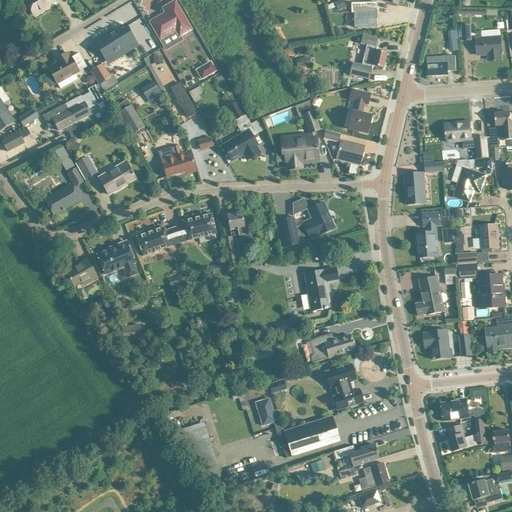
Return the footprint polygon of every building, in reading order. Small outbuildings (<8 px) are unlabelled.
[(31,7),(36,15),(45,10),(44,8),(56,1),(55,0),(24,0),(29,8),(31,7)] [(342,0),(339,0),(327,6),(329,10),(331,8),(332,9),(336,7),(338,11),(346,7),(342,0)] [(175,1),(167,6),(163,8),(165,13),(150,22),(155,31),(160,39),(175,30),(179,37),(191,30),(175,1)] [(376,2),(356,3),(351,3),(351,12),(354,12),(356,12),(356,13),(376,12),(376,2)] [(356,12),(354,12),(354,28),(377,27),(376,12),(356,13),(356,12)] [(470,25),(462,25),(463,41),(471,40),(470,25)] [(110,58),(136,42),(125,26),(109,35),(108,33),(94,42),(98,47),(96,48),(103,58),(108,55),(110,58)] [(341,28),(334,29),(335,37),(347,36),(346,30),(342,31),(341,28)] [(280,48),(288,44),(280,30),(273,34),(280,48)] [(457,31),(450,32),(453,51),(460,50),(457,31)] [(359,77),(369,79),(371,68),(372,69),(372,66),(383,68),(386,53),(376,51),(376,47),(375,47),(377,39),(362,35),(360,44),(366,45),(362,65),(352,62),(349,75),(359,77)] [(501,37),(477,39),(478,56),(494,54),(494,61),(501,60),(501,54),(502,54),(501,37)] [(68,53),(60,57),(55,60),(57,64),(48,68),(57,84),(79,72),(70,56),(70,57),(68,53)] [(154,56),(153,56),(155,66),(163,64),(161,55),(160,55),(154,56)] [(191,59),(194,65),(202,60),(199,55),(191,59)] [(455,56),(427,58),(428,76),(448,76),(448,71),(456,71),(455,56)] [(310,58),(296,60),(297,68),(311,66),(310,58)] [(217,71),(211,61),(195,70),(201,80),(217,71)] [(103,63),(90,71),(99,85),(111,77),(103,63)] [(194,63),(186,63),(187,75),(195,74),(194,63)] [(50,75),(42,79),(48,89),(56,85),(50,75)] [(146,99),(160,90),(154,81),(140,90),(146,99)] [(187,118),(197,112),(180,82),(170,88),(177,100),(176,101),(179,107),(181,107),(187,118)] [(81,96),(65,105),(75,123),(91,115),(88,109),(96,105),(96,106),(104,102),(96,85),(88,90),(89,93),(82,97),(81,96)] [(0,130),(13,121),(2,104),(9,100),(1,88),(0,88),(0,130)] [(351,90),(349,100),(357,102),(364,103),(368,104),(370,95),(360,92),(351,90)] [(60,94),(54,96),(55,103),(62,101),(60,94)] [(224,104),(242,134),(223,146),(232,161),(248,152),(251,157),(259,152),(256,147),(258,146),(252,137),(251,134),(255,131),(245,114),(244,115),(234,98),(224,104)] [(115,108),(127,126),(132,135),(144,127),(127,100),(115,108)] [(75,123),(65,105),(43,116),(49,127),(54,125),(55,126),(56,126),(59,131),(75,123)] [(352,112),(348,129),(354,131),(367,134),(371,116),(361,114),(363,106),(356,105),(354,112),(352,112)] [(39,116),(34,109),(19,119),(24,126),(39,116)] [(107,110),(103,113),(107,120),(111,117),(107,110)] [(320,130),(314,111),(311,112),(303,115),(309,134),(314,132),(320,130)] [(510,113),(495,114),(496,124),(496,126),(505,126),(506,140),(507,147),(511,146),(511,124),(511,125),(510,113)] [(460,123),(460,125),(446,127),(446,134),(446,136),(447,136),(447,143),(472,140),(471,122),(460,123)] [(7,152),(25,143),(22,138),(30,134),(27,128),(1,141),(7,152)] [(490,129),(491,149),(499,148),(498,129),(490,129)] [(323,139),(338,143),(340,134),(325,131),(323,139)] [(136,134),(133,137),(137,144),(141,141),(136,134)] [(318,159),(316,138),(315,136),(310,136),(281,138),(283,153),(285,153),(286,162),(287,162),(288,169),(296,168),(296,161),(318,159)] [(210,138),(198,141),(199,145),(196,146),(197,150),(200,149),(200,150),(213,146),(210,138)] [(477,155),(487,154),(486,138),(476,139),(477,155)] [(68,141),(67,149),(73,151),(75,143),(68,141)] [(364,146),(341,141),(336,159),(360,165),(364,146)] [(158,153),(166,177),(194,168),(191,156),(184,158),(183,152),(180,153),(178,146),(158,153)] [(63,147),(54,152),(66,171),(74,166),(63,147)] [(500,161),(499,148),(491,149),(492,158),(493,158),(493,161),(500,161)] [(87,157),(76,163),(85,179),(96,172),(87,157)] [(492,161),(493,161),(493,158),(492,158),(492,159),(475,160),(468,160),(461,160),(459,160),(457,167),(463,169),(454,197),(470,202),(474,191),(481,193),(486,176),(469,171),(470,167),(476,167),(476,168),(484,167),(485,172),(486,171),(486,173),(487,175),(491,174),(492,173),(492,171),(492,161)] [(99,178),(104,186),(109,195),(135,180),(133,175),(126,162),(99,178)] [(443,163),(435,164),(425,165),(426,172),(443,171),(443,163)] [(511,163),(502,165),(503,182),(510,181),(510,191),(511,190),(511,163)] [(75,168),(67,173),(75,187),(83,182),(75,168)] [(426,203),(424,174),(405,175),(406,190),(409,190),(410,205),(426,203)] [(53,196),(45,201),(54,215),(62,210),(63,211),(64,210),(64,209),(80,200),(71,185),(53,196)] [(293,215),(308,209),(304,199),(293,204),(293,215)] [(330,220),(323,204),(324,203),(323,203),(308,209),(312,218),(302,223),(303,225),(295,228),(293,218),(274,222),(279,244),(282,243),(283,248),(299,245),(298,240),(307,236),(309,239),(335,228),(331,219),(330,220)] [(475,217),(475,211),(483,211),(483,204),(467,204),(468,218),(475,217)] [(245,234),(241,213),(227,215),(230,231),(238,229),(240,235),(245,234)] [(428,233),(418,234),(419,258),(439,257),(437,226),(439,226),(438,213),(423,215),(424,227),(428,226),(428,233)] [(174,228),(179,243),(187,241),(188,241),(216,234),(216,233),(211,215),(212,215),(211,214),(211,215),(183,221),(182,221),(182,222),(183,222),(184,225),(174,228)] [(477,239),(481,238),(482,249),(489,249),(499,248),(497,226),(487,226),(480,227),(481,230),(477,230),(477,239)] [(171,246),(179,243),(174,228),(165,231),(164,228),(164,227),(163,227),(163,228),(137,237),(136,237),(136,238),(143,256),(143,257),(144,256),(170,246),(171,246)] [(455,228),(446,229),(447,241),(456,241),(455,228)] [(464,235),(456,235),(457,245),(464,244),(465,244),(464,235)] [(229,269),(237,267),(231,238),(224,239),(229,269)] [(134,263),(126,242),(126,243),(116,247),(116,248),(98,256),(98,255),(97,256),(105,275),(123,267),(127,277),(137,273),(133,263),(134,263)] [(464,254),(458,255),(459,264),(477,262),(477,253),(464,254)] [(87,259),(88,261),(65,273),(74,288),(85,282),(86,284),(98,278),(87,259)] [(218,265),(212,267),(214,275),(228,272),(226,263),(218,265)] [(457,264),(444,265),(445,275),(446,285),(458,284),(458,274),(457,264)] [(460,278),(478,278),(477,265),(459,265),(460,278)] [(326,282),(338,280),(336,268),(304,274),(311,312),(331,308),(326,282)] [(187,274),(180,276),(183,284),(185,288),(192,286),(187,274)] [(503,286),(502,275),(480,277),(481,295),(478,296),(479,309),(502,307),(503,317),(506,317),(505,307),(506,307),(505,304),(505,294),(502,294),(502,286),(503,286)] [(437,277),(430,279),(420,281),(425,303),(416,305),(419,316),(427,314),(427,315),(444,312),(443,303),(446,303),(448,300),(447,295),(444,294),(441,294),(437,277)] [(90,296),(95,293),(90,285),(85,288),(90,296)] [(82,288),(77,291),(82,301),(88,298),(82,288)] [(220,322),(224,320),(222,312),(201,318),(207,339),(224,334),(220,322)] [(192,335),(196,334),(198,340),(206,338),(200,317),(192,320),(193,325),(190,326),(192,335)] [(511,317),(498,319),(499,328),(486,329),(488,347),(489,354),(499,353),(498,346),(505,345),(506,348),(511,347),(511,317)] [(475,330),(475,318),(467,318),(467,330),(475,330)] [(292,321),(273,324),(274,333),(293,330),(292,321)] [(140,325),(121,327),(123,342),(142,339),(140,325)] [(425,342),(431,341),(433,360),(451,358),(447,330),(429,332),(430,334),(424,334),(425,342)] [(311,356),(311,359),(312,363),(354,350),(350,336),(334,340),(332,333),(318,338),(310,340),(309,341),(309,342),(313,354),(312,355),(311,356)] [(460,337),(463,357),(471,356),(469,336),(460,337)] [(269,345),(243,352),(246,362),(272,354),(269,345)] [(359,390),(356,391),(353,381),(356,379),(351,365),(325,373),(330,388),(335,386),(338,396),(333,398),(337,410),(363,402),(359,390)] [(188,376),(193,374),(193,373),(197,372),(196,367),(186,369),(188,376)] [(287,388),(284,379),(269,384),(271,393),(287,388)] [(270,398),(254,402),(262,427),(277,422),(270,398)] [(441,404),(444,422),(470,418),(467,399),(459,400),(459,401),(441,404)] [(486,416),(484,409),(473,412),(475,419),(486,416)] [(332,417),(284,432),(279,434),(287,459),(340,442),(332,417)] [(475,421),(476,432),(477,435),(465,438),(464,435),(461,425),(448,429),(450,438),(449,439),(453,452),(463,449),(475,446),(478,446),(486,445),(483,420),(475,421)] [(511,452),(510,441),(509,431),(494,433),(496,447),(493,447),(494,454),(511,452)] [(336,459),(349,455),(353,467),(354,466),(378,459),(374,445),(360,449),(361,451),(355,453),(353,446),(334,452),(332,452),(334,460),(336,459)] [(511,456),(500,458),(502,471),(511,470),(511,456)] [(225,488),(216,460),(196,466),(213,491),(225,488)] [(321,461),(310,466),(314,474),(324,469),(321,461)] [(389,482),(383,463),(370,467),(363,470),(365,478),(358,480),(362,490),(376,486),(389,482)] [(353,467),(344,469),(338,471),(341,480),(356,475),(354,466),(353,467)] [(499,483),(511,480),(511,471),(497,474),(499,483)] [(485,481),(479,483),(469,485),(474,501),(485,497),(487,504),(499,501),(499,500),(504,499),(500,484),(494,486),(493,480),(486,482),(485,481)] [(358,496),(362,509),(381,502),(377,490),(358,496)]
